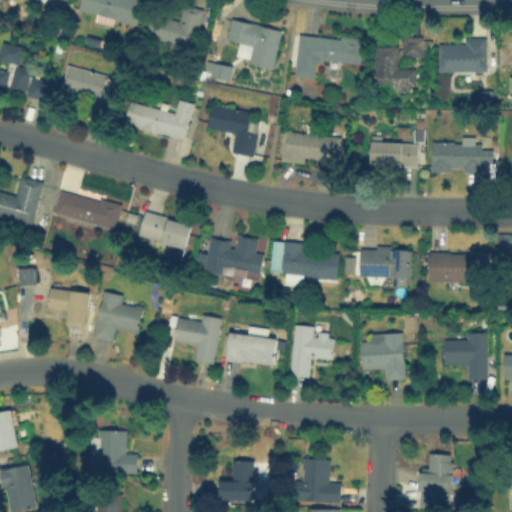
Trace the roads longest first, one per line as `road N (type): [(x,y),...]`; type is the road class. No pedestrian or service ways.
road 1 (residential): [(511,209),(382,209),(250,195),(0,130)]
road 2 (residential): [(511,417),(385,419),(181,396),(65,371),(0,372)]
